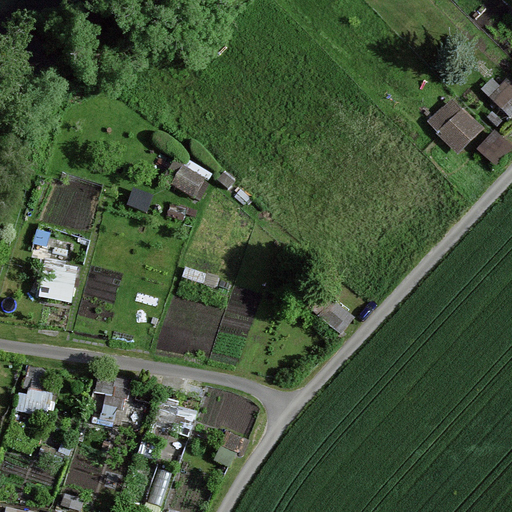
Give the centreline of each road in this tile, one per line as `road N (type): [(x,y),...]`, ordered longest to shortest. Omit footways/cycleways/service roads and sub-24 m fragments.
road 1 (track): [(511,182),(301,408),(228,511)]
road 2 (track): [(301,408),(230,382),(0,344)]
